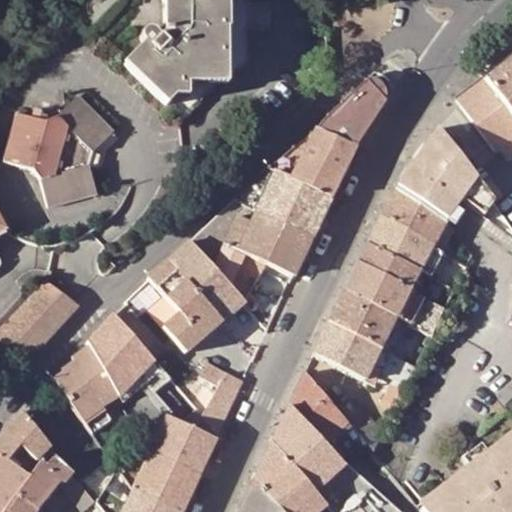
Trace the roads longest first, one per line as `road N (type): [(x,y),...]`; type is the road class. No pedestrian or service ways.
road 1 (residential): [(0,412),(176,233),(410,29)]
road 2 (secondary): [(449,50),(376,170),(206,511)]
